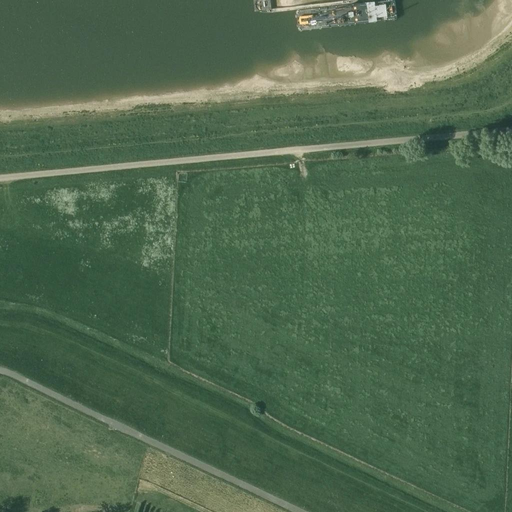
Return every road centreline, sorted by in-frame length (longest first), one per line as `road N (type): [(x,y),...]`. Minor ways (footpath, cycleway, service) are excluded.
road 1 (unclassified): [(511,129),(0,178)]
road 2 (unclassified): [(300,511),(0,371)]
